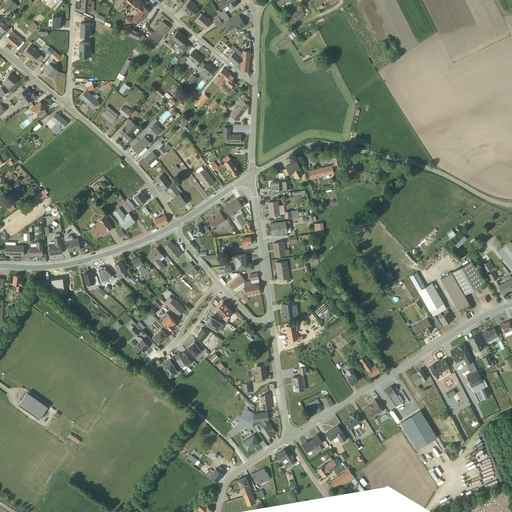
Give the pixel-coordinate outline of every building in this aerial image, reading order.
[(5,4),(3,7),(9,11),(12,7),(15,9),(18,5),(11,0),(6,0),(4,2),(5,3),(5,4)] [(62,0),(59,0),(53,8),(55,9),(63,0),(62,0)] [(81,0),(81,10),(91,11),(91,0),(81,0)] [(125,17),(126,23),(132,23),(132,21),(135,20),(138,23),(149,11),(140,3),(138,5),(131,0),(118,0),(114,6),(121,10),(127,2),(137,12),(132,18),(133,18),(132,18),(131,16),(125,17)] [(190,0),(189,0),(182,9),(188,14),(189,14),(192,16),(199,8),(196,6),(197,5),(190,0)] [(227,0),(220,5),(223,10),(220,12),(219,10),(216,11),(223,22),(230,18),(225,12),(234,6),(237,4),(234,1),(235,0),(227,0)] [(287,21),(291,26),(308,10),(303,5),(300,8),(301,8),(287,21)] [(97,13),(94,19),(102,23),(105,17),(97,13)] [(202,14),(195,21),(199,24),(199,23),(205,29),(211,22),(202,14)] [(238,15),(225,23),(230,30),(236,27),(238,30),(245,25),(238,15)] [(0,16),(0,30),(2,32),(11,22),(4,17),(2,18),(0,16)] [(53,27),(61,27),(62,23),(61,23),(61,16),(53,16),(53,27)] [(222,23),(218,16),(212,20),(217,26),(222,23)] [(110,18),(107,17),(104,25),(110,27),(112,23),(109,21),(110,18)] [(80,22),(80,29),(90,29),(90,23),(89,23),(90,19),(82,19),(81,22),(80,22)] [(32,33),(38,26),(33,21),(27,29),(32,33)] [(156,44),(170,27),(162,21),(149,38),(156,44)] [(141,33),(129,27),(126,34),(138,39),(141,33)] [(13,31),(6,39),(16,48),(23,39),(13,31)] [(177,47),(183,53),(190,45),(184,40),(186,38),(178,31),(166,44),(171,48),(176,42),(180,44),(177,47)] [(142,34),(139,39),(144,42),(147,38),(142,34)] [(287,35),(277,45),(280,48),(290,39),(291,40),(293,38),(290,34),(288,35),(287,35)] [(236,65),(241,60),(242,53),(233,45),(230,48),(225,43),(227,40),(224,37),(223,37),(215,46),(236,65)] [(101,43),(108,47),(111,43),(104,38),(101,43)] [(30,45),(23,54),(26,57),(27,56),(28,57),(28,56),(30,57),(29,58),(33,61),(36,58),(40,61),(44,57),(36,50),(37,49),(33,46),(32,47),(30,45)] [(185,55),(178,64),(182,67),(186,63),(189,66),(191,64),(194,67),(202,58),(193,50),(187,57),(185,55)] [(242,50),(242,53),(241,60),(240,70),(244,71),(248,76),(251,74),(248,70),(250,51),(242,50)] [(55,51),(50,56),(57,61),(59,59),(61,60),(62,58),(63,58),(64,56),(63,54),(61,56),(55,51)] [(306,66),(322,57),(319,53),(304,62),(304,63),(306,66)] [(100,69),(106,56),(100,54),(99,57),(96,56),(92,65),(100,69)] [(58,65),(52,59),(44,70),(53,77),(58,71),(55,68),(58,65)] [(132,62),(127,59),(117,77),(122,80),(123,80),(125,76),(124,75),(132,62)] [(209,79),(213,75),(211,74),(215,69),(209,64),(208,65),(206,62),(205,64),(202,61),(199,66),(201,67),(200,69),(201,71),(199,74),(205,79),(207,78),(208,78),(209,79)] [(175,68),(170,74),(172,76),(178,70),(175,68)] [(219,87),(230,74),(223,68),(212,80),(219,87)] [(9,89),(17,79),(10,73),(2,83),(9,89)] [(187,81),(192,84),(197,78),(193,74),(187,81)] [(221,85),(230,93),(233,89),(231,87),(234,83),(234,82),(233,83),(231,81),(234,77),(230,74),(221,85)] [(87,86),(89,91),(94,89),(91,81),(89,81),(88,81),(85,84),(87,86)] [(113,83),(112,81),(109,82),(102,85),(104,90),(111,86),(112,85),(112,84),(113,84),(112,83),(113,83)] [(130,87),(124,83),(119,90),(125,95),(130,87)] [(26,87),(17,94),(25,104),(36,96),(33,93),(31,94),(26,87)] [(155,92),(162,98),(165,96),(158,89),(155,92)] [(86,90),(80,97),(93,108),(99,101),(96,99),(99,96),(96,94),(95,95),(93,94),(92,95),(86,90)] [(208,98),(204,94),(198,100),(203,104),(208,98)] [(249,99),(245,96),(242,100),(240,98),(234,105),(234,106),(235,106),(229,114),(231,116),(228,120),(233,124),(236,120),(236,121),(249,105),(248,104),(248,103),(249,99)] [(215,100),(209,106),(212,109),(218,103),(215,100)] [(28,110),(34,118),(38,115),(39,117),(40,117),(42,116),(46,112),(44,109),(44,107),(45,103),(41,103),(40,101),(28,110)] [(186,104),(183,102),(180,105),(186,109),(191,102),(188,101),(186,104)] [(225,104),(223,102),(218,106),(220,108),(223,111),(222,112),(224,114),(227,112),(225,109),(228,107),(226,104),(225,104)] [(118,115),(107,105),(105,108),(107,110),(103,115),(112,122),(118,115)] [(123,106),(119,111),(127,118),(132,112),(125,106),(124,108),(123,106)] [(138,112),(139,111),(136,109),(136,110),(135,110),(131,115),(133,117),(135,115),(136,116),(139,113),(138,112)] [(67,122),(56,112),(51,119),(55,123),(50,129),(57,134),(67,122)] [(172,114),(165,120),(167,123),(175,117),(172,114)] [(136,120),(133,118),(131,119),(130,119),(130,120),(128,118),(125,122),(127,124),(119,132),(122,135),(123,135),(128,139),(134,133),(135,134),(139,129),(137,127),(138,126),(134,122),(136,120)] [(152,120),(147,125),(157,135),(163,130),(158,125),(161,123),(158,120),(155,122),(152,120)] [(31,130),(33,133),(41,126),(39,123),(31,130)] [(226,142),(240,143),(241,135),(230,135),(230,127),(223,127),(223,138),(226,138),(226,142)] [(150,142),(144,136),(132,147),(140,156),(147,149),(145,147),(150,142)] [(158,149),(163,154),(164,155),(167,153),(166,151),(170,147),(167,143),(163,147),(162,146),(158,149)] [(152,151),(143,159),(149,165),(151,167),(158,162),(156,159),(158,157),(152,151)] [(231,173),(233,176),(239,173),(230,159),(228,155),(222,159),(224,163),(223,163),(230,174),(231,173)] [(339,156),(333,158),(334,164),(332,164),(333,169),(336,168),(335,165),(341,164),(339,156)] [(212,161),(207,164),(211,170),(216,167),(212,161)] [(297,161),(285,167),(290,175),(301,170),(297,161)] [(308,171),(310,179),(334,173),(332,165),(308,171)] [(214,182),(204,168),(196,174),(206,188),(214,182)] [(162,174),(156,178),(164,189),(171,185),(162,174)] [(167,189),(170,193),(178,187),(173,181),(172,182),(174,184),(167,189)] [(279,182),(270,183),(270,189),(267,189),(267,195),(282,194),(282,191),(287,191),(286,183),(285,181),(279,182)] [(186,198),(178,187),(170,193),(181,207),(186,203),(180,194),(181,193),(185,199),(186,198)] [(134,197),(140,205),(147,200),(141,191),(134,197)] [(41,203),(48,197),(44,193),(37,199),(41,203)] [(135,208),(128,199),(125,201),(132,210),(135,208)] [(242,206),(237,199),(224,207),(231,217),(234,215),(233,213),(242,206)] [(298,212),(298,210),(284,212),(283,205),(278,206),(278,201),(268,202),(269,216),(284,214),(285,218),(292,217),(292,216),(303,215),(303,211),(298,212)] [(314,215),(319,214),(318,211),(317,211),(316,207),(310,209),(311,213),(313,213),(314,215)] [(119,208),(113,212),(125,229),(135,221),(128,213),(125,215),(119,208)] [(209,219),(214,227),(225,220),(219,211),(214,214),(214,215),(209,219)] [(168,223),(165,215),(155,219),(157,227),(168,223)] [(89,226),(91,228),(90,229),(96,238),(102,233),(103,234),(105,233),(106,234),(113,229),(104,217),(95,224),(93,222),(89,226)] [(272,236),(278,235),(278,234),(287,233),(291,232),(289,221),(270,223),(272,236)] [(324,233),(322,223),(314,224),(315,234),(324,233)] [(187,231),(192,239),(200,234),(201,236),(205,233),(205,232),(209,230),(206,225),(202,227),(199,224),(187,231)] [(456,236),(452,231),(447,235),(451,240),(456,236)] [(23,240),(27,240),(27,233),(23,233),(20,232),(18,236),(21,238),(23,234),(23,240)] [(59,237),(59,234),(54,234),(54,238),(53,238),(54,242),(50,243),(49,243),(48,244),(50,255),(62,253),(61,243),(60,237),(59,237)] [(69,235),(65,238),(68,251),(76,249),(76,250),(80,249),(78,238),(74,239),(71,235),(69,236),(69,235)] [(238,243),(239,247),(248,245),(247,244),(251,243),(250,236),(242,238),(242,242),(238,243)] [(288,238),(289,245),(297,244),(297,241),(301,241),(300,236),(288,238)] [(467,238),(464,236),(455,245),(458,248),(467,238)] [(174,260),(181,253),(175,246),(174,246),(170,241),(164,246),(168,251),(167,252),(174,260)] [(15,242),(6,242),(5,254),(23,255),(24,245),(15,245),(15,242)] [(29,247),(30,256),(42,255),(42,242),(36,242),(36,243),(31,244),(31,247),(29,247)] [(284,242),(273,243),(275,256),(289,254),(289,249),(285,250),(284,242)] [(511,246),(509,242),(498,251),(511,269),(511,246)] [(163,256),(156,248),(147,256),(161,271),(165,267),(164,265),(164,264),(159,259),(163,256)] [(459,262),(445,249),(441,253),(455,267),(459,262)] [(247,253),(234,255),(235,261),(234,261),(233,263),(233,264),(235,265),(236,265),(236,268),(249,267),(247,253)] [(140,256),(133,259),(137,268),(138,268),(142,275),(149,272),(146,265),(144,266),(140,256)] [(440,279),(461,315),(472,309),(464,295),(484,283),(471,260),(440,279)] [(480,265),(484,273),(493,268),(489,260),(480,265)] [(114,274),(119,279),(128,276),(122,261),(115,264),(117,268),(116,269),(117,273),(114,274)] [(283,282),(291,281),(290,277),(289,277),(287,261),(276,262),(278,279),(283,279),(283,282)] [(223,265),(224,273),(232,272),(231,265),(223,265)] [(99,269),(98,270),(103,284),(109,282),(113,278),(105,268),(102,269),(100,269),(100,270),(99,270),(99,269)] [(393,277),(389,270),(380,275),(386,286),(394,282),(392,278),(393,277)] [(83,273),(87,287),(95,285),(95,283),(98,282),(97,276),(93,277),(92,271),(83,273)] [(494,271),(485,276),(489,283),(497,278),(494,271)] [(245,281),(240,273),(238,275),(237,273),(229,274),(232,279),(227,282),(234,290),(244,284),(244,283),(243,282),(245,281)] [(259,279),(257,273),(249,274),(250,281),(246,282),(244,283),(246,294),(247,294),(247,297),(260,294),(260,291),(259,289),(260,289),(260,285),(258,285),(258,283),(259,283),(258,279),(259,279)] [(414,273),(410,276),(433,316),(447,308),(432,283),(430,284),(428,280),(420,284),(414,273)] [(499,284),(503,293),(511,289),(511,276),(511,274),(502,278),(504,282),(499,284)] [(16,294),(20,294),(22,281),(22,280),(21,280),(21,276),(14,275),(13,284),(12,291),(16,291),(16,294)] [(132,276),(129,280),(134,284),(138,280),(136,278),(135,279),(132,276)] [(59,290),(64,289),(63,278),(51,279),(52,283),(59,290)] [(106,294),(99,287),(96,290),(103,296),(106,294)] [(160,295),(156,299),(165,307),(167,309),(169,307),(166,305),(167,305),(178,315),(184,308),(173,298),(167,304),(162,299),(163,298),(160,295)] [(244,296),(240,300),(244,304),(249,300),(244,296)] [(414,303),(418,310),(423,306),(419,299),(414,303)] [(222,302),(216,308),(224,317),(224,316),(227,319),(233,313),(228,308),(225,304),(222,302)] [(293,302),(282,304),(282,310),(283,310),(284,315),(286,314),(286,318),(298,316),(298,311),(297,311),(297,304),(294,304),(293,302)] [(440,312),(436,315),(443,325),(453,319),(447,309),(443,311),(445,314),(442,316),(440,312)] [(168,314),(166,312),(160,318),(170,330),(174,326),(173,325),(176,322),(168,314)] [(209,319),(208,321),(206,324),(219,332),(224,325),(219,322),(221,319),(214,314),(212,317),(211,317),(209,320),(209,319)] [(435,316),(432,318),(438,329),(442,327),(439,322),(435,316)] [(426,318),(413,327),(418,335),(426,330),(427,333),(433,329),(426,318)] [(511,327),(509,320),(499,324),(503,333),(511,329),(511,327)] [(121,325),(117,321),(112,326),(116,330),(121,325)] [(373,324),(370,321),(365,325),(370,332),(374,328),(372,325),(373,324)] [(296,324),(286,326),(289,341),(292,340),(293,342),(303,340),(302,336),(297,336),(296,330),(297,330),(296,324)] [(134,326),(130,329),(136,336),(140,332),(134,326)] [(198,334),(197,336),(205,342),(212,333),(206,328),(204,330),(201,328),(197,333),(198,334)] [(498,337),(501,335),(498,329),(495,330),(494,328),(487,331),(487,330),(484,332),(489,342),(492,340),(492,339),(498,336),(498,337)] [(167,336),(161,329),(152,337),(158,344),(167,336)] [(308,341),(313,338),(309,331),(304,334),(308,341)] [(484,347),(478,334),(475,336),(475,337),(469,340),(475,352),(484,347)] [(132,341),(129,343),(133,347),(132,348),(139,355),(149,346),(142,339),(136,345),(132,341)] [(194,342),(187,347),(195,356),(201,351),(194,342)] [(471,373),(477,370),(464,343),(456,347),(457,348),(450,351),(456,363),(464,359),(471,373)] [(330,344),(325,347),(329,353),(334,349),(330,344)] [(179,353),(175,356),(184,370),(188,367),(187,366),(191,363),(185,353),(184,354),(183,352),(179,354),(179,353)] [(219,357),(215,353),(209,359),(213,363),(219,357)] [(362,353),(357,357),(371,378),(380,372),(380,371),(375,364),(372,366),(362,353)] [(482,357),(485,365),(492,362),(488,354),(482,357)] [(511,360),(510,357),(504,360),(503,360),(507,368),(507,367),(509,370),(511,368),(511,360)] [(170,359),(162,364),(170,377),(178,372),(171,361),(170,359)] [(429,366),(436,377),(442,373),(441,372),(449,367),(444,359),(436,364),(435,363),(429,366)] [(306,372),(305,367),(305,365),(299,362),(299,367),(299,368),(300,376),(292,378),(294,391),(305,389),(303,374),(306,374),(306,372)] [(218,364),(216,366),(223,372),(225,370),(227,368),(220,363),(219,364),(218,364)] [(353,366),(351,363),(346,366),(348,369),(345,371),(348,376),(347,377),(352,384),(358,380),(354,373),(355,372),(352,367),(353,366)] [(254,373),(255,382),(264,381),(263,378),(267,377),(265,364),(255,366),(256,373),(254,373)] [(417,371),(411,375),(417,385),(424,381),(423,381),(427,378),(421,369),(417,371)] [(486,395),(491,393),(485,380),(484,379),(482,381),(477,370),(471,373),(466,375),(474,392),(482,388),(486,395)] [(403,404),(391,386),(385,389),(397,408),(403,404)] [(412,403),(415,401),(407,389),(404,391),(412,403)] [(48,407),(27,392),(19,405),(39,419),(48,407)] [(272,408),(270,393),(260,394),(260,396),(260,402),(260,405),(261,405),(261,410),(272,408)] [(328,395),(323,398),(327,407),(333,404),(330,397),(329,398),(328,395)] [(308,409),(311,416),(321,411),(317,404),(319,403),(317,400),(308,404),(310,408),(308,409)] [(365,409),(371,419),(382,411),(375,400),(371,402),(372,404),(365,409)] [(251,421),(254,412),(246,409),(242,418),(251,421)] [(437,437),(420,410),(400,423),(417,449),(437,437)] [(269,420),(268,412),(254,414),(253,426),(255,427),(257,426),(261,432),(263,431),(268,439),(277,433),(269,420)] [(362,421),(355,412),(349,415),(350,417),(344,421),(349,429),(362,421)] [(346,439),(337,425),(326,433),(331,441),(333,439),(335,442),(339,440),(341,443),(346,439)] [(246,447),(247,450),(250,448),(250,449),(256,445),(256,444),(259,443),(257,440),(256,437),(255,437),(253,434),(244,440),(245,440),(242,442),(244,445),(245,447),(246,447)] [(302,443),(308,453),(309,455),(312,453),(314,455),(318,452),(322,449),(319,445),(322,443),(317,434),(312,437),(313,439),(310,440),(308,442),(307,440),(302,443)] [(81,441),(71,435),(69,438),(79,445),(81,441)] [(284,449),(277,453),(280,457),(277,459),(279,463),(283,461),(285,464),(285,463),(288,467),(295,463),(290,455),(288,456),(284,449)] [(344,452),(338,455),(343,461),(348,458),(344,452)] [(186,455),(185,457),(197,465),(200,462),(190,454),(188,456),(186,455)] [(324,464),(317,469),(323,477),(340,464),(345,471),(330,481),(336,490),(354,477),(348,469),(344,464),(342,462),(341,463),(337,458),(336,459),(335,458),(333,459),(325,465),(324,464)] [(222,473),(228,465),(222,461),(216,469),(215,468),(213,471),(210,468),(209,470),(208,470),(203,466),(199,470),(205,475),(206,474),(210,477),(210,476),(218,481),(223,474),(222,473)] [(264,468),(252,474),(254,480),(256,479),(259,485),(270,479),(267,472),(266,472),(264,468)] [(432,472),(430,473),(437,483),(441,480),(439,478),(437,479),(432,472)] [(244,496),(252,493),(245,476),(237,480),(243,496),(244,496)] [(356,489),(360,495),(362,494),(365,492),(354,478),(351,481),(354,485),(352,487),(354,490),(358,486),(359,487),(357,488),(356,489)] [(252,493),(244,496),(248,505),(260,501),(259,498),(254,499),(252,493)] [(212,511),(213,511),(202,501),(196,508),(200,511),(199,511),(212,511)]
